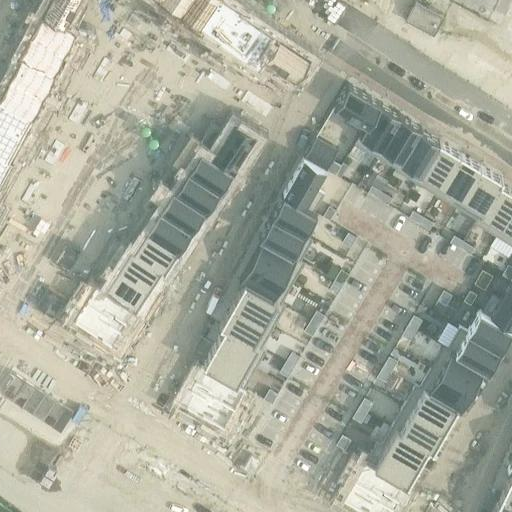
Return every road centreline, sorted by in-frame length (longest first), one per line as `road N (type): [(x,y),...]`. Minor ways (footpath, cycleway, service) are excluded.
road 1 (residential): [(274,511),(149,426),(284,163),(308,97)]
road 2 (residential): [(308,97),(259,148),(98,394),(0,329)]
road 3 (residential): [(511,355),(408,511)]
road 4 (residential): [(511,123),(357,26)]
